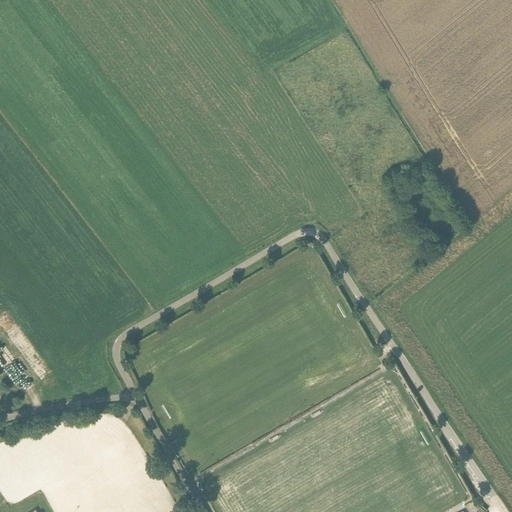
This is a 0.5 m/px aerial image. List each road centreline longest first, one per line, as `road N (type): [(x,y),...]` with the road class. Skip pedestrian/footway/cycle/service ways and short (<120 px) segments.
road 1 (unclassified): [(489,495),(325,243),(309,233),(125,335),(115,355),(133,395)]
road 2 (unclassified): [(133,395),(0,420)]
road 3 (unclassified): [(200,511),(133,395)]
